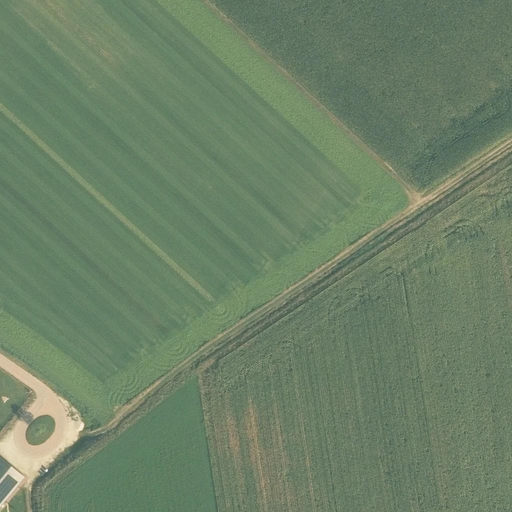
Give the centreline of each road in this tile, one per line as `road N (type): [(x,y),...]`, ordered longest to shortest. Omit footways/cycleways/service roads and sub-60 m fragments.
road 1 (track): [(0,450),(35,475),(87,445),(190,360),(423,204)]
road 2 (track): [(200,0),(423,204)]
